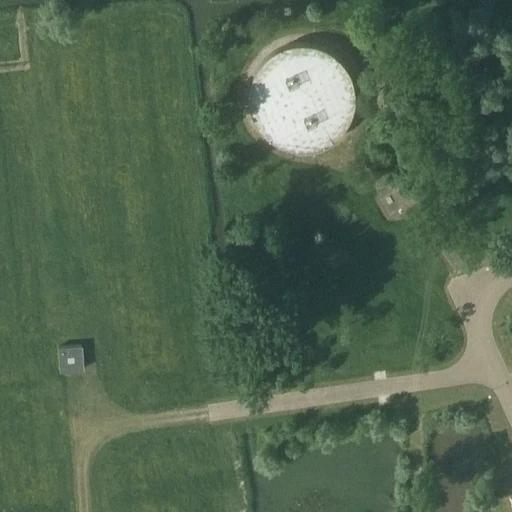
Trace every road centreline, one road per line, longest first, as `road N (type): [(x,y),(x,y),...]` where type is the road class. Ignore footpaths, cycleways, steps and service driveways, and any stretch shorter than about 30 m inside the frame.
road 1 (track): [(73,372),(83,511)]
road 2 (track): [(210,413),(77,430)]
